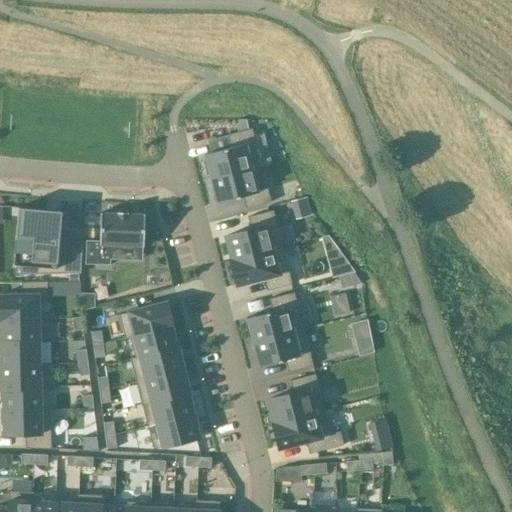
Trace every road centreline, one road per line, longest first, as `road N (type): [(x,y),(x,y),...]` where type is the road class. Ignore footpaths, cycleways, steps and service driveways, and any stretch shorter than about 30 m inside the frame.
road 1 (unclassified): [(91,0),(262,8),(323,46),(508,511)]
road 2 (residential): [(260,511),(259,450),(184,180)]
road 3 (residential): [(184,180),(0,165)]
